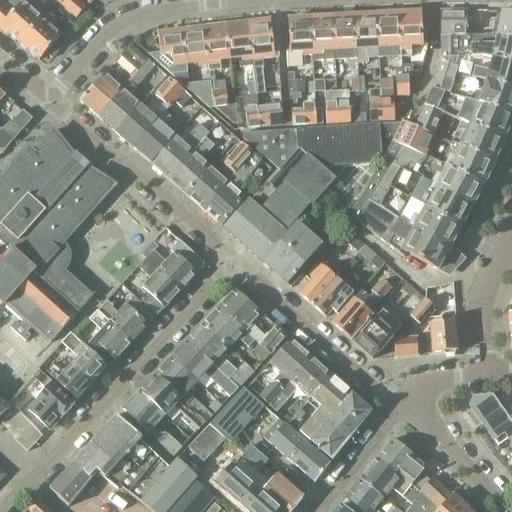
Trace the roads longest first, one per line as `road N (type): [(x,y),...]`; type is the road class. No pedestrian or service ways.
road 1 (residential): [(0,505),(230,261)]
road 2 (residential): [(48,99),(230,261)]
road 3 (residential): [(48,99),(137,13),(244,0)]
road 4 (residential): [(230,261),(401,403)]
road 5 (residential): [(401,403),(511,507)]
road 6 (residential): [(479,371),(478,308),(511,234)]
road 7 (residential): [(401,403),(312,511)]
